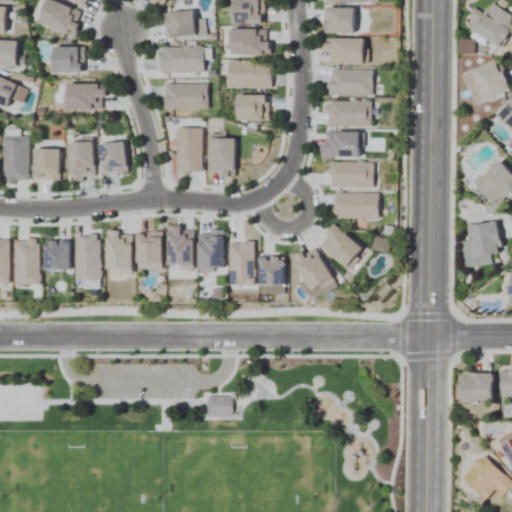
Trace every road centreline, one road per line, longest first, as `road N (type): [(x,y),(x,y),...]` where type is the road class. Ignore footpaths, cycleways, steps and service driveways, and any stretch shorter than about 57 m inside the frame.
road 1 (tertiary): [(427,511),(434,0)]
road 2 (residential): [(0,337),(430,338)]
road 3 (residential): [(272,188),(226,204),(156,198),(50,211),(0,207)]
road 4 (residential): [(296,0),(302,66),(295,149),(272,188)]
road 5 (residential): [(120,29),(156,198)]
road 6 (residential): [(280,181),(306,195),(302,220),(277,226),(263,210),(263,195)]
